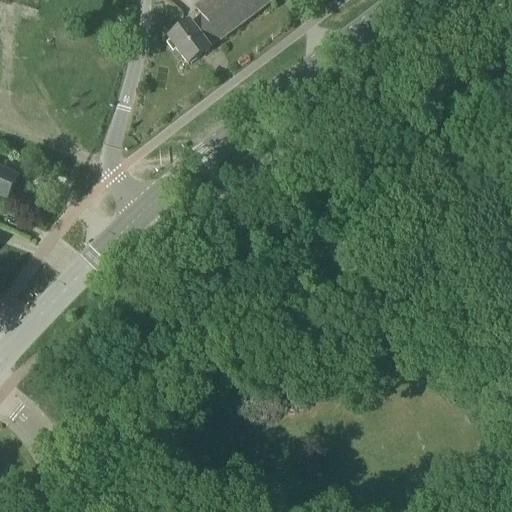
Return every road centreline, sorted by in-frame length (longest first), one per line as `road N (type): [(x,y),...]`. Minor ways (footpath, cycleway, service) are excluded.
road 1 (track): [(48,457),(511,99)]
road 2 (secondary): [(143,212),(403,0)]
road 3 (unclassified): [(143,212),(108,170),(135,0)]
road 4 (secondary): [(0,358),(143,212)]
road 5 (residential): [(79,511),(33,432),(0,400)]
